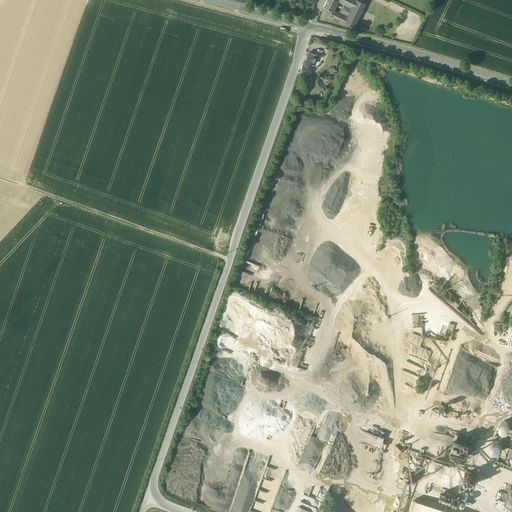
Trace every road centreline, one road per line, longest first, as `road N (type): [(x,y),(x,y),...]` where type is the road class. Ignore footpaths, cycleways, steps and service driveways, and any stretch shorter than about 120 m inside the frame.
road 1 (track): [(228,259),(0,177)]
road 2 (secondary): [(309,26),(511,83)]
